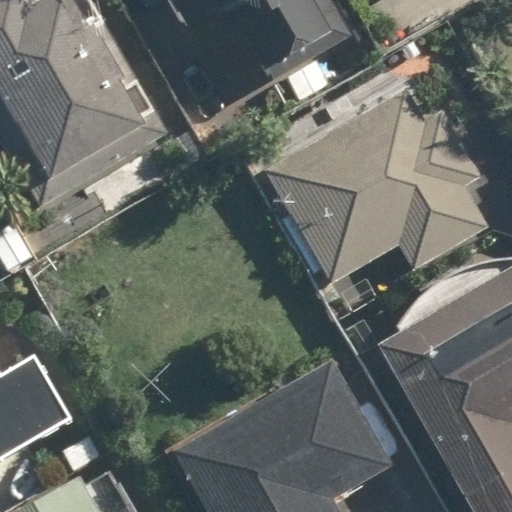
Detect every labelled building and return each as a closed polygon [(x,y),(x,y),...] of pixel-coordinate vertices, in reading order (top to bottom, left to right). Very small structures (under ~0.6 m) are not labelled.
[(0,0),(0,126),(46,211),(79,193),(68,173),(167,120),(101,0),(0,0)] [(184,0),(198,23),(220,9),(234,33),(244,27),(270,71),(347,26),(331,0),(184,0)] [(277,166),(342,279),(403,244),(419,272),(495,228),(470,185),(493,172),(436,74),(277,166)] [(511,511),(511,275),(392,339),(483,511),(511,511)] [(0,459),(2,460),(81,416),(45,350),(12,368),(0,346),(0,459)] [(407,462),(351,359),(189,448),(224,511),(353,511),(345,496),(407,462)] [(142,511),(118,467),(98,478),(91,465),(3,511),(142,511)]
